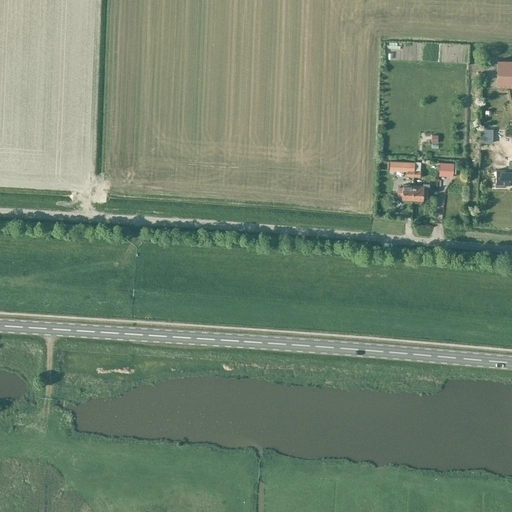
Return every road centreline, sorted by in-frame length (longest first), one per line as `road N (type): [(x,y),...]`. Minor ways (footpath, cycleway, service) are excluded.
road 1 (primary): [(511,363),(0,325)]
road 2 (unclassified): [(511,252),(0,217)]
